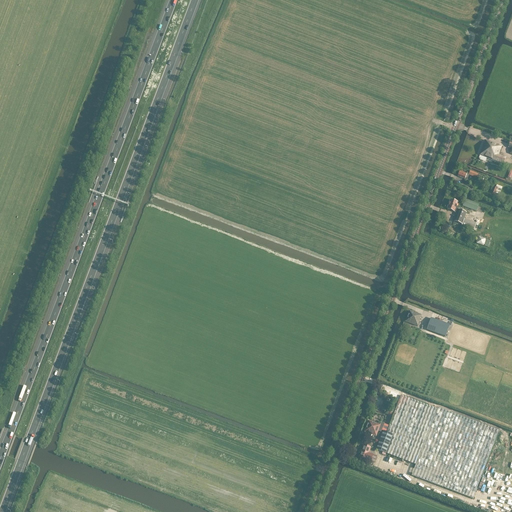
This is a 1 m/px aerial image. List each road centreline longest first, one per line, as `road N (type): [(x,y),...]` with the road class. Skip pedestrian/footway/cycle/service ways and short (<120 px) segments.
road 1 (motorway): [(2,511),(194,0)]
road 2 (tertiary): [(312,511),(502,0)]
road 3 (motorway): [(173,0),(0,460)]
